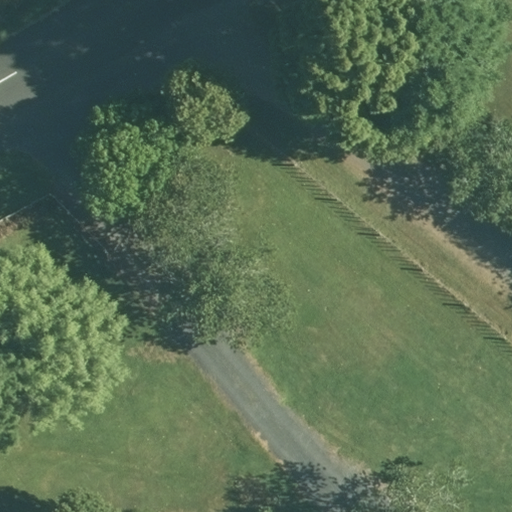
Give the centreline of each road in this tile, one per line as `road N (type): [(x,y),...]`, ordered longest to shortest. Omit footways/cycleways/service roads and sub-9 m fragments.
road 1 (unknown): [(290,0),(511,209)]
road 2 (unclassified): [(0,71),(122,0)]
